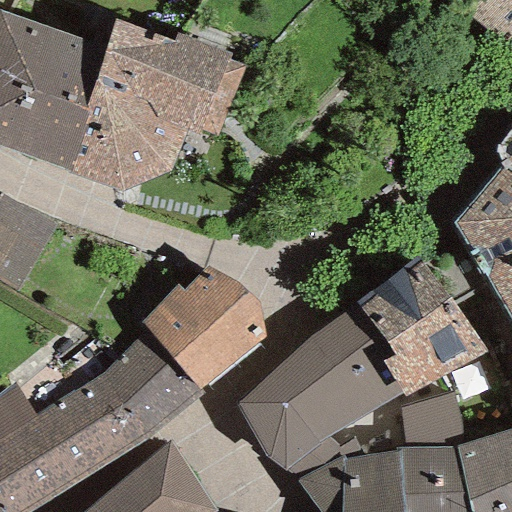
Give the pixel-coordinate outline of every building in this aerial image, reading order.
[(511,0),(468,0),(461,8),(486,33),(511,39),(511,0)] [(105,48),(0,11),(0,147),(69,173),(89,113),(84,111),(105,48)] [(172,41),(114,20),(105,48),(84,111),(89,113),(69,173),(123,192),(171,171),(188,132),(199,135),(201,130),(215,137),(245,66),(229,59),(231,55),(175,32),(172,41)] [(511,126),(496,149),(501,167),(453,223),(465,244),(422,265),(451,304),(486,281),(511,323),(511,126)] [(46,227),(0,199),(0,274),(13,282),(46,227)] [(422,265),(415,256),(355,303),(393,354),(381,363),(401,393),(404,398),(486,351),(451,304),(422,265)] [(176,284),(139,321),(199,389),(264,337),(257,302),(205,266),(183,290),(176,284)] [(328,436),(401,393),(381,363),(393,354),(355,303),(306,339),(234,404),(264,456),(282,471),(294,475),(342,454),(328,436)] [(34,415),(12,383),(0,392),(0,507),(3,511),(29,511),(157,432),(202,395),(192,384),(135,341),(100,375),(34,415)] [(451,393),(399,409),(403,431),(403,447),(455,446),(461,445),(461,421),(451,393)] [(511,511),(511,428),(461,445),(455,446),(471,511),(511,511)] [(213,511),(214,511),(169,441),(108,491),(125,511),(213,511)] [(397,451),(403,511),(471,511),(455,446),(403,447),(393,448),(394,452),(397,451)] [(342,456),(297,481),(317,511),(403,511),(397,451),(394,452),(343,461),(342,456)] [(125,511),(108,491),(83,511),(125,511)]
